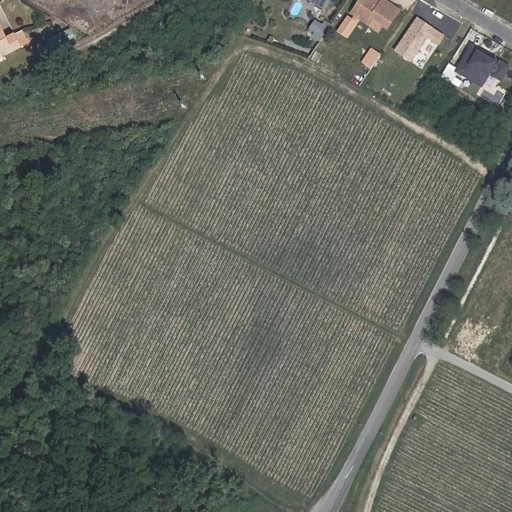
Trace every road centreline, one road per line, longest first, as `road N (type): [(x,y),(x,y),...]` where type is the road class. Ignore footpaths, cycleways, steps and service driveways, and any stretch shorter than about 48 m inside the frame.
road 1 (unclassified): [(507,172),(333,511)]
road 2 (unknown): [(442,355),(366,511)]
